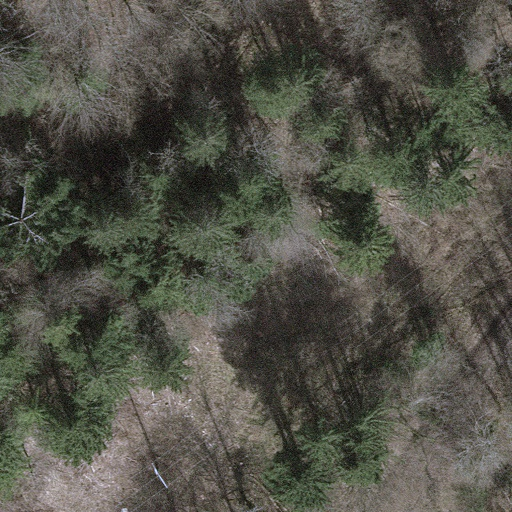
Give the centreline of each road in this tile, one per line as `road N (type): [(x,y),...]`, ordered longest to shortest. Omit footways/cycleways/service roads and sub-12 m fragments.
road 1 (track): [(201,0),(0,132)]
road 2 (track): [(511,344),(385,511)]
